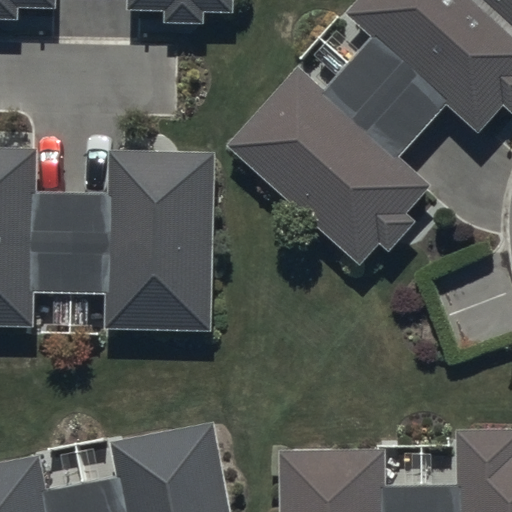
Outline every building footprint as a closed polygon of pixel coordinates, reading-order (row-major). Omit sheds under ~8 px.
[(479,129),(511,96),(511,28),(483,0),(359,0),(356,4),(388,36),(452,101),(479,129)] [(511,0),(483,0),(511,28),(511,0)] [(388,36),(335,88),(399,153),(452,101),(388,36)] [(306,59),(233,130),(356,254),(429,183),(399,153),(335,88),(306,59)] [(108,187),(104,284),(103,318),(206,322),(213,149),(110,145),(108,187)] [(35,150),(0,148),(0,323),(28,325),(30,281),(34,184),(35,150)] [(108,187),(34,184),(30,281),(104,284),(108,187)] [(111,472),(119,511),(224,511),(204,410),(103,430),(111,472)] [(288,453),(287,511),(511,511),(511,434),(464,434),(463,491),(388,490),(389,455),(288,453)] [(31,453),(0,458),(0,511),(43,511),(38,486),(31,453)] [(119,511),(111,472),(38,486),(43,511),(119,511)]
